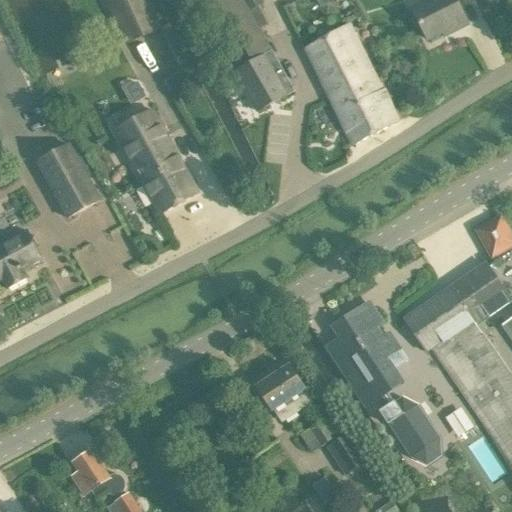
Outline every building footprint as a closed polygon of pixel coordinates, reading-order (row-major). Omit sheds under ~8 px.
[(105,0),(126,44),(159,29),(145,0),(105,0)] [(195,0),(257,112),(294,91),(243,0),(195,0)] [(453,32),(469,24),(458,3),(463,0),(429,0),(413,8),(428,40),(451,29),(453,32)] [(306,49),(353,145),(397,122),(384,91),(383,91),(349,24),(306,49)] [(194,68),(182,74),(187,84),(199,78),(194,68)] [(160,215),(198,194),(152,110),(113,131),(160,215)] [(68,218),(99,201),(68,145),(37,162),(68,218)] [(491,255),(511,243),(511,238),(501,218),(477,231),(491,255)] [(21,269),(42,258),(27,231),(0,246),(0,280),(2,280),(7,289),(26,279),(21,269)] [(471,328),(476,326),(511,301),(486,263),(451,287),(473,319),(468,323),(471,328)] [(473,319),(451,287),(404,320),(427,353),(432,349),(511,466),(511,378),(476,326),(471,328),(468,323),(473,319)] [(333,327),(346,346),(333,355),(366,405),(380,396),(387,406),(378,411),(387,425),(388,424),(411,457),(426,465),(440,456),(439,439),(417,406),(402,398),(395,403),(394,401),(393,402),(386,392),(387,391),(379,378),(392,370),(384,358),(397,349),(387,334),(383,336),(377,327),(381,325),(368,304),(358,311),(357,310),(346,317),(347,318),(333,327)] [(511,317),(500,326),(511,343),(511,317)] [(281,424),(298,412),(312,403),(304,392),(305,391),(289,366),(257,387),(281,424)] [(329,443),(347,432),(335,414),(318,425),(329,443)] [(369,462),(350,432),(326,448),(345,477),(369,462)] [(114,475),(109,477),(91,451),(73,464),(79,473),(73,478),(84,495),(91,491),(97,499),(107,492),(111,495),(116,496),(121,494),(124,490),(125,484),(123,479),(119,476),(114,475)] [(120,511),(140,511),(128,494),(115,503),(120,511)]
